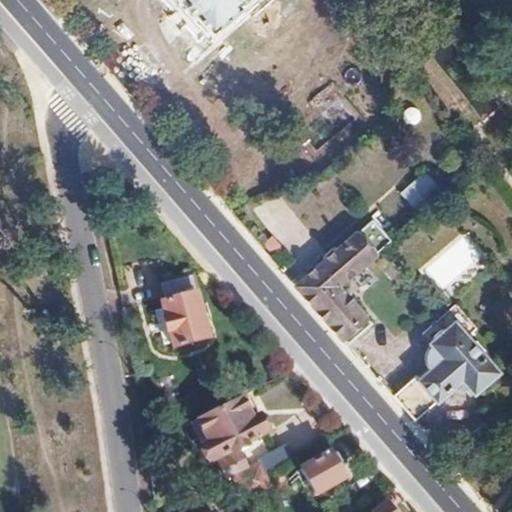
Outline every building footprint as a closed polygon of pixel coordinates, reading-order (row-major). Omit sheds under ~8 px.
[(272,0),(179,0),(181,1),(179,4),(191,18),(194,16),(210,33),(240,8),(240,4),(240,0),(247,0),(258,12),(272,0)] [(422,171),(397,193),(415,213),(440,191),(422,171)] [(338,284),(391,237),(376,220),(299,288),(311,303),(313,305),(338,284)] [(207,338),(191,276),(166,283),(170,301),(161,304),(173,348),(207,338)] [(347,344),(371,322),(338,284),(313,305),(321,313),(346,341),(347,344)] [(482,357),(483,348),(475,340),(470,341),(467,338),(478,327),(456,304),(439,320),(448,330),(441,337),(435,343),(429,348),(425,353),(425,355),(425,359),(426,363),(427,367),(430,371),(420,381),(415,375),(393,396),(395,397),(414,420),(452,386),(455,389),(458,391),(463,390),(467,389),(468,388),(474,393),(497,371),(482,357)] [(267,432),(259,415),(251,418),(248,412),(258,407),(250,392),(219,408),(239,446),(267,432)] [(239,446),(219,408),(197,419),(208,441),(201,444),(209,461),(217,457),(227,476),(248,465),(239,446)] [(208,441),(197,419),(190,423),(201,444),(208,441)] [(265,475),(293,460),(285,445),(257,459),(259,463),(249,468),(256,480),(265,475)] [(330,456),(303,471),(316,496),(344,480),(338,469),(341,467),(335,456),(331,458),(330,456)] [(256,480),(249,468),(234,476),(240,488),(251,482),(256,480)] [(270,485),(265,475),(256,480),(251,482),(256,492),(270,485)] [(256,492),(251,482),(240,488),(245,497),(256,492)] [(214,511),(210,501),(184,511),(214,511)]
